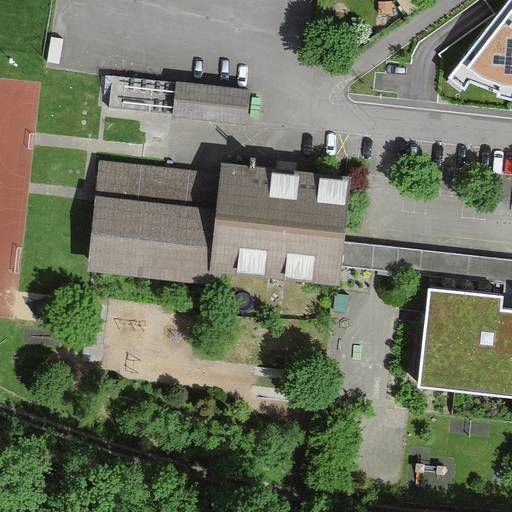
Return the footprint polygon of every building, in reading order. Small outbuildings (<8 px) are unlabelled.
[(511,0),(509,0),(462,59),(476,70),(469,80),(499,92),(504,78),(511,81),(511,0)] [(109,107),(246,122),(249,89),(112,75),(109,107)] [(211,178),(104,166),(93,264),(216,277),(219,252),(240,254),(239,261),(312,269),(313,261),(315,247),(316,238),(317,226),(341,228),(346,180),(226,167),(225,179),(211,178)] [(511,258),(316,238),(315,247),(313,261),(507,282),(506,294),(511,294),(511,258)] [(511,294),(506,294),(430,286),(419,383),(511,393),(511,294)]
